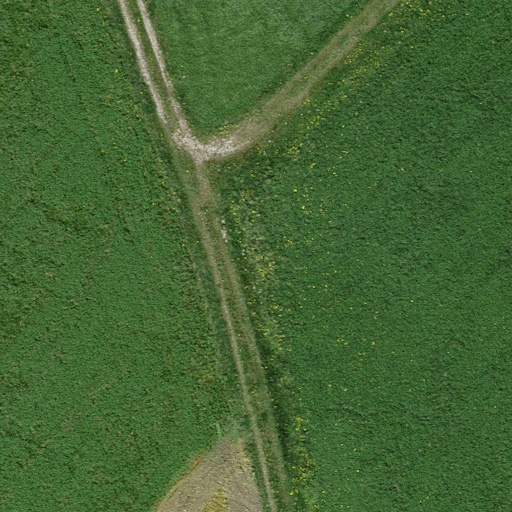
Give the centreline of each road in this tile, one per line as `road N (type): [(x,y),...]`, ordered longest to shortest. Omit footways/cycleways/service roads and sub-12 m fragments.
road 1 (track): [(289,511),(198,148),(180,134),(165,103),(132,0)]
road 2 (track): [(386,0),(263,122),(220,149),(198,148)]
